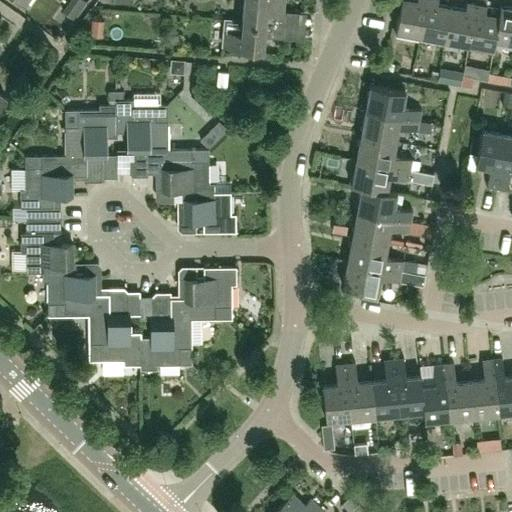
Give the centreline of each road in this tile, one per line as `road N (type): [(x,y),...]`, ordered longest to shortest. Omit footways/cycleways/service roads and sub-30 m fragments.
road 1 (residential): [(510,452),(338,465),(265,416)]
road 2 (residential): [(351,0),(303,109),(284,177),(291,246)]
road 3 (residential): [(177,252),(126,198),(105,195),(90,235),(121,265),(161,269)]
road 4 (residential): [(511,231),(448,219),(427,322)]
road 5 (residential): [(105,465),(0,365)]
road 6 (residential): [(265,416),(171,511)]
road 7 (residential): [(427,322),(298,310)]
